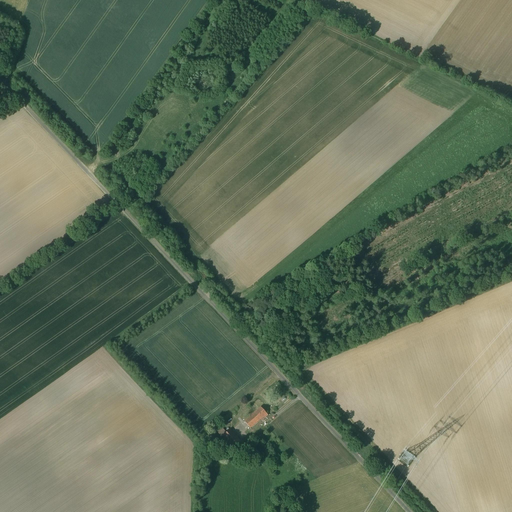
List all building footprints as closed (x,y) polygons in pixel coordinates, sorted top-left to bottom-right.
[(260,407),(251,415),(256,422),(263,416),(264,418),(267,415),(260,407)] [(256,422),(251,415),(244,421),(250,428),(256,422)] [(225,432),(223,435),(228,440),(234,434),(229,429),(225,432)] [(234,434),(228,440),(225,443),(228,446),(231,444),(234,448),(241,442),(234,434)] [(215,435),(209,440),(212,444),(218,439),(215,435)]
